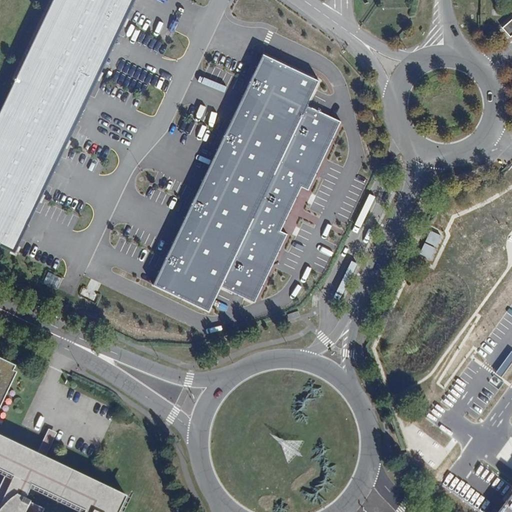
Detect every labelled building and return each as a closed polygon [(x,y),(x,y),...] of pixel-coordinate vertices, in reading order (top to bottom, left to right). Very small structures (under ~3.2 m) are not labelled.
[(0,246),(14,254),(134,0),(51,0),(0,109),(0,246)] [(511,18),(503,27),(511,37),(511,36),(511,18)] [(319,80),(263,53),(153,286),(209,312),(221,287),(255,304),(288,234),(281,231),(302,187),(309,190),(341,121),(307,105),(319,80)] [(56,290),(62,279),(48,273),(43,284),(56,290)] [(299,312),(288,314),(289,321),(300,318),(299,312)] [(0,511),(0,470),(6,473),(0,485),(0,511),(42,511),(45,508),(26,499),(33,485),(41,470),(32,466),(29,472),(0,458),(0,400),(15,371),(17,366),(0,357),(0,511)] [(0,400),(0,409),(18,373),(15,371),(0,400)] [(39,454),(45,457),(56,434),(50,431),(39,454)] [(122,511),(130,498),(45,457),(39,454),(0,434),(0,458),(29,472),(32,466),(41,470),(33,485),(86,511),(122,511)] [(511,511),(511,492),(497,511),(511,511)]
